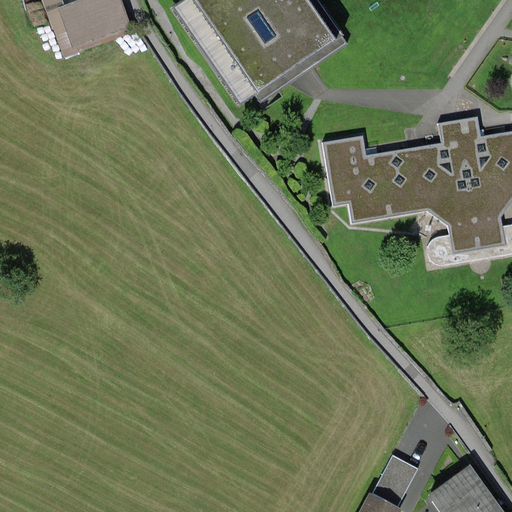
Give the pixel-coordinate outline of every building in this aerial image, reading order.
[(43,0),(61,48),(128,25),(120,0),(88,0),(89,2),(64,10),(59,0),(43,0)] [(348,46),(316,0),(181,0),(169,9),(237,108),(253,97),(260,106),(348,46)] [(511,135),(478,141),(475,122),(435,129),(438,148),(363,161),(360,142),(317,150),(329,215),(345,212),(348,230),(425,217),(446,232),(451,259),(502,250),(497,223),(511,201),(511,135)] [(416,472),(390,459),(372,496),(397,509),(416,472)] [(495,511),(468,471),(426,500),(433,511),(495,511)] [(401,511),(372,496),(362,511),(401,511)]
